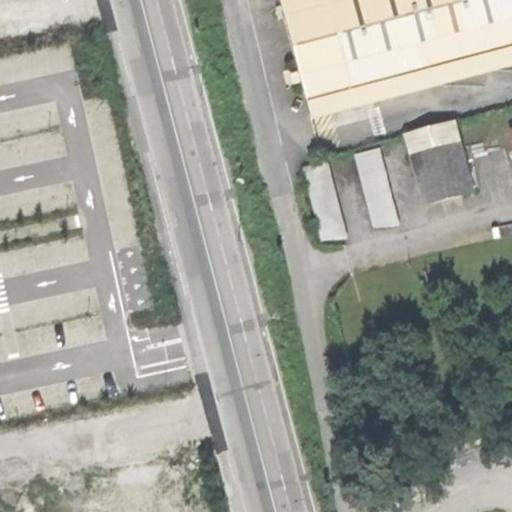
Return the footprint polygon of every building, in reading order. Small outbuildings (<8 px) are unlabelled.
[(311,113),(369,98),(371,80),(425,81),(426,65),(478,66),(479,52),(511,52),(511,0),(280,0),(294,51),(311,113)] [(1,111),(4,128),(8,127),(11,146),(8,147),(10,162),(45,155),(41,129),(60,126),(56,102),(1,111)] [(410,137),(414,156),(464,143),(460,124),(410,137)] [(426,204),(477,191),(464,143),(414,156),(426,204)] [(402,227),(382,149),(357,155),(376,227),(402,227)] [(349,239),(329,162),(305,168),(324,240),(349,239)]
